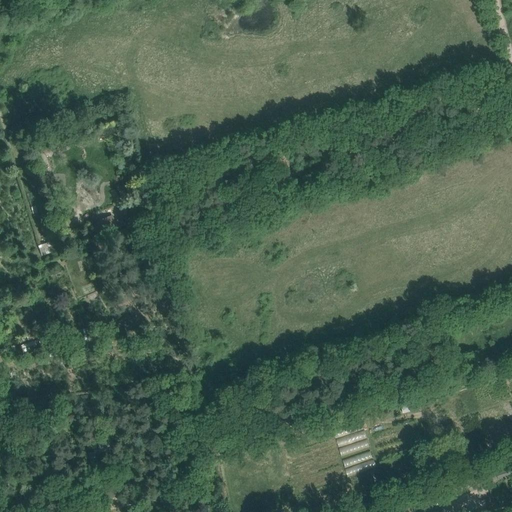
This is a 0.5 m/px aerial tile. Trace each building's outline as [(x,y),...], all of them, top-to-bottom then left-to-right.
[(97,223),(102,234),(124,225),(122,219),(114,222),(112,217),(97,223)] [(89,329),(79,330),(80,335),(79,335),(79,336),(80,336),(81,341),(91,339),(89,329)] [(333,428),(347,476),(376,468),(362,420),(333,428)] [(100,448),(101,453),(113,451),(112,439),(99,441),(100,448)] [(87,469),(96,468),(95,458),(95,456),(95,453),(86,454),(87,469)]
